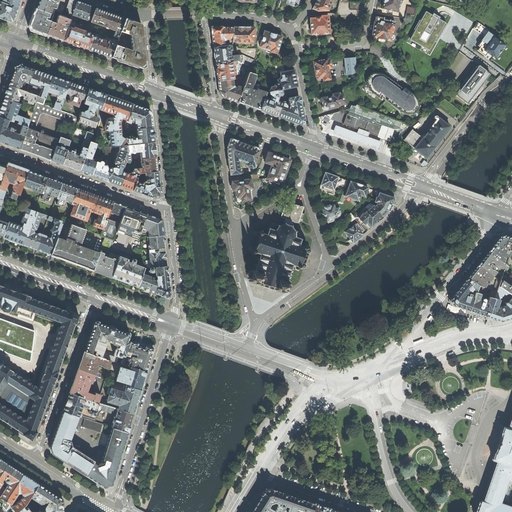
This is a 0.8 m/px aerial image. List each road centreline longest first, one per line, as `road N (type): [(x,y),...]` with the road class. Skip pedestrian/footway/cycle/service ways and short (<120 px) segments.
road 1 (residential): [(360,381),(426,313),(495,219)]
road 2 (residential): [(0,150),(169,211)]
road 3 (residential): [(171,323),(119,488)]
road 4 (residential): [(35,457),(94,295)]
road 5 (tertiary): [(360,381),(448,343),(501,337)]
road 6 (primary): [(154,92),(14,43)]
road 7 (residential): [(412,511),(386,468),(360,381)]
road 8 (residential): [(509,80),(420,186)]
road 9 (residential): [(330,266),(420,186)]
road 10 (residential): [(154,92),(169,211)]
